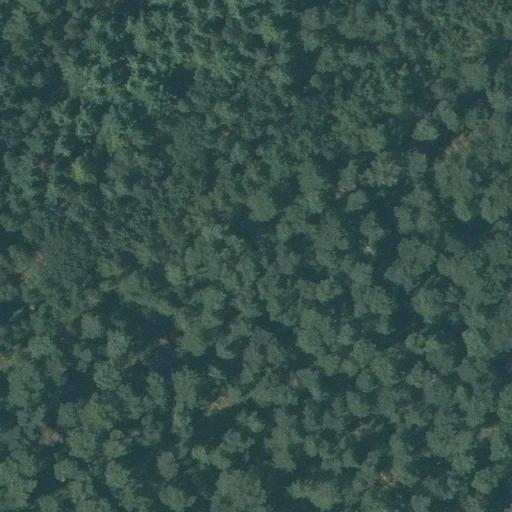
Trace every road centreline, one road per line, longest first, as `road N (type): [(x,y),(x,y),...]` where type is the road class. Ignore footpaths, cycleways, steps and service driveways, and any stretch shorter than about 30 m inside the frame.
road 1 (track): [(0,359),(511,17)]
road 2 (track): [(59,0),(0,142)]
